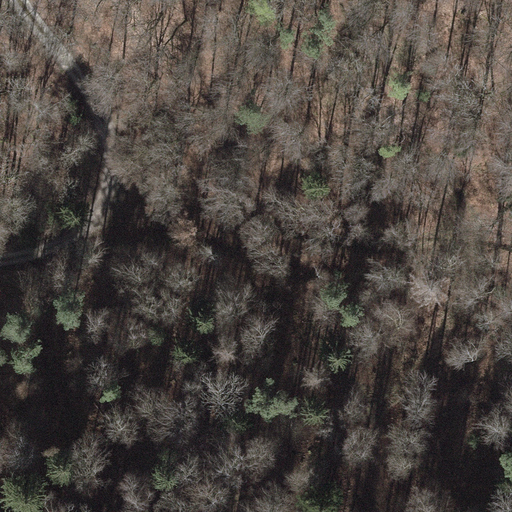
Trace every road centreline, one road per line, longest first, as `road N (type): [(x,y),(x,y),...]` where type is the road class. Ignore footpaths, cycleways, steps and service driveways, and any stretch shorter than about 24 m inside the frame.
road 1 (track): [(363,0),(458,199),(464,255),(442,335),(379,416),(223,511)]
road 2 (track): [(34,0),(110,105),(129,160),(122,204),(82,238),(0,262)]
